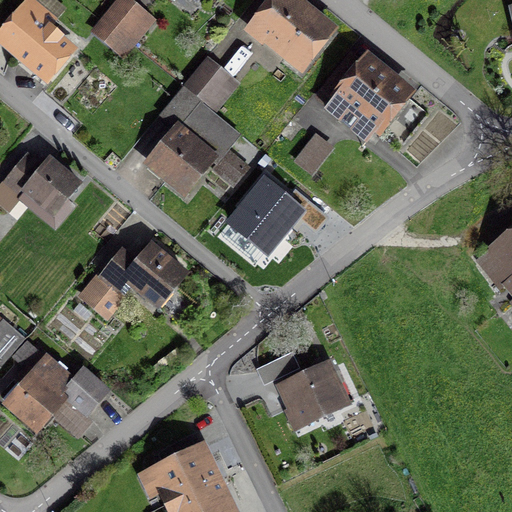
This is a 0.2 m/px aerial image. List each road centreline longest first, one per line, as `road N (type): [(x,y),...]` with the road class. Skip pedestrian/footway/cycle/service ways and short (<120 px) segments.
road 1 (residential): [(271,312),(0,89)]
road 2 (residential): [(508,144),(406,204),(271,312)]
road 3 (residential): [(336,0),(508,144)]
road 4 (residential): [(205,367),(34,511)]
road 5 (residential): [(276,511),(205,367)]
